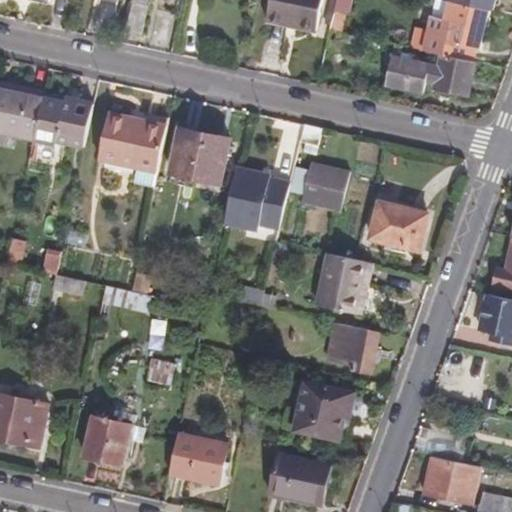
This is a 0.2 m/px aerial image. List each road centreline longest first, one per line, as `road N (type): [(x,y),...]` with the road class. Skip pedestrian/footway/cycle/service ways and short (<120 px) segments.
road 1 (residential): [(500,147),(0,38)]
road 2 (residential): [(369,511),(500,147)]
